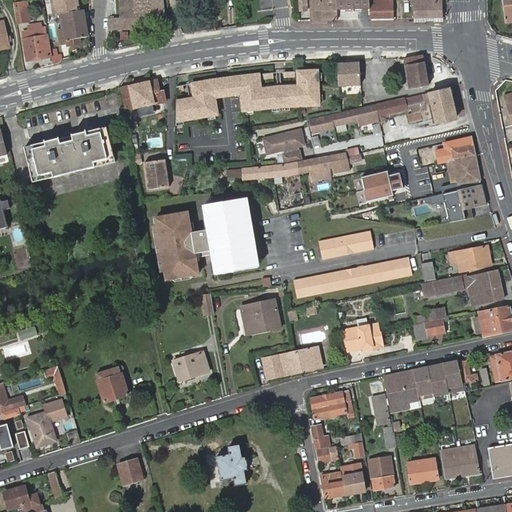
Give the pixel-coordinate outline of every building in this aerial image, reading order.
[(13,2),(14,7),(17,24),(28,22),(25,5),(23,6),(22,0),(13,2)] [(50,0),(53,14),(62,13),(80,9),(78,0),(50,0)] [(110,29),(136,28),(135,0),(120,0),(121,19),(110,19),(110,29)] [(135,0),(136,28),(165,28),(162,0),(135,0)] [(297,0),(298,11),(305,10),(305,0),(297,0)] [(328,20),(333,20),(333,11),(332,0),(311,0),(312,17),(328,16),(328,20)] [(332,0),(333,11),(361,10),(360,0),(332,0)] [(369,0),(360,0),(361,10),(370,9),(369,0)] [(370,19),(393,19),(392,0),(369,0),(370,9),(370,19)] [(414,18),(442,17),(441,0),(407,0),(408,6),(413,6),(414,18)] [(80,9),(62,13),(64,29),(58,30),(60,46),(76,43),(75,39),(88,37),(83,9),(80,9)] [(0,21),(0,48),(10,46),(5,21),(0,21)] [(23,32),(28,60),(50,56),(46,28),(23,32)] [(428,85),(423,58),(423,55),(404,58),(409,89),(428,85)] [(360,63),(337,65),(339,86),(361,84),(360,63)] [(318,69),(238,76),(239,88),(240,93),(241,111),(319,104),(318,69)] [(238,76),(220,78),(211,80),(213,92),(215,92),(239,88),(238,76)] [(157,80),(122,88),(126,110),(132,109),(133,113),(127,114),(131,134),(137,132),(134,120),(156,115),(154,104),(165,102),(163,92),(159,93),(157,80)] [(176,121),(207,116),(217,114),(214,96),(213,92),(211,80),(191,83),(194,96),(199,99),(196,103),(191,100),(189,100),(176,103),(176,121)] [(389,115),(388,112),(395,111),(411,108),(412,113),(407,113),(409,122),(430,117),(431,123),(455,118),(449,89),(413,97),(413,96),(376,105),(377,105),(379,117),(389,115)] [(377,105),(310,120),(313,133),(320,131),(335,128),(334,126),(351,122),(358,120),(359,124),(372,121),(380,120),(379,117),(377,105)] [(351,122),(353,133),(360,131),(359,124),(358,120),(351,122)] [(372,121),(375,133),(382,131),(380,120),(372,121)] [(107,127),(24,147),(33,182),(115,162),(107,127)] [(301,128),(263,138),(267,153),(305,144),(301,128)] [(313,133),(315,144),(322,142),(320,131),(313,133)] [(475,155),(471,136),(443,143),(444,149),(435,151),(438,164),(445,162),(447,161),(447,160),(475,155)] [(355,147),(347,149),(348,155),(357,153),(355,147)] [(304,148),(290,151),(292,160),(306,157),(304,148)] [(288,163),(242,168),(243,179),(284,176),(337,166),(337,172),(350,169),(349,163),(362,160),(360,155),(347,158),(345,153),(288,163)] [(480,181),(475,155),(447,160),(447,161),(445,162),(451,186),(452,191),(463,189),(462,185),(480,181)] [(165,160),(143,163),(147,190),(170,188),(165,160)] [(387,171),(361,177),(367,202),(393,196),(391,190),(406,187),(402,171),(388,175),(387,171)] [(443,193),(450,222),(471,218),(469,209),(486,205),(481,184),(463,189),(452,191),(443,193)] [(429,188),(418,189),(420,198),(431,196),(429,188)] [(293,194),(279,196),(280,202),(294,200),(293,194)] [(0,229),(8,227),(3,210),(10,209),(8,200),(1,202),(0,200),(0,199),(0,229)] [(156,226),(165,271),(166,279),(200,274),(196,253),(215,249),(218,270),(251,265),(250,257),(254,256),(246,210),(242,211),(240,203),(207,208),(211,228),(192,232),(188,212),(155,217),(156,226)] [(160,272),(165,271),(156,226),(152,227),(160,272)] [(319,241),(323,259),(374,249),(370,230),(319,241)] [(449,253),(451,263),(458,261),(460,271),(491,265),(488,246),(449,253)] [(408,257),(294,279),(298,297),(412,275),(408,257)] [(432,261),(421,263),(425,280),(436,278),(432,261)] [(466,276),(423,285),(425,297),(437,295),(465,289),(464,287),(468,286),(472,305),(504,299),(498,271),(466,277),(466,276)] [(270,277),(261,278),(263,288),(272,286),(270,277)] [(215,313),(211,294),(200,295),(204,315),(215,313)] [(402,296),(394,297),(396,314),(404,313),(402,296)] [(241,307),(245,324),(253,322),(254,330),(271,325),(272,329),(280,327),(274,300),(241,307)] [(316,305),(305,308),(307,315),(318,313),(316,305)] [(484,336),(511,330),(511,319),(509,306),(478,312),(479,316),(483,333),(484,336)] [(447,317),(444,307),(424,311),(425,315),(427,321),(447,317)] [(425,315),(413,317),(414,323),(427,321),(425,315)] [(477,335),(483,333),(479,316),(473,317),(477,335)] [(413,326),(416,339),(446,333),(443,319),(413,326)] [(253,322),(245,324),(248,334),(272,329),(271,325),(254,330),(253,322)] [(379,322),(341,330),(346,352),(362,348),(372,346),(372,349),(384,347),(379,322)] [(400,328),(403,343),(415,340),(412,326),(400,328)] [(314,364),(323,362),(319,346),(281,355),(281,358),(265,362),(268,376),(285,372),(285,370),(289,368),(291,374),(315,369),(314,364)] [(511,350),(495,354),(502,381),(511,378),(511,350)] [(174,361),(180,380),(209,371),(203,352),(174,361)] [(497,382),(502,381),(495,354),(490,356),(497,382)] [(460,362),(466,389),(469,388),(468,383),(473,382),(467,360),(460,362)] [(451,361),(442,362),(443,366),(449,392),(465,389),(462,377),(458,361),(452,363),(451,361)] [(437,364),(428,366),(434,395),(449,392),(443,366),(437,367),(437,364)] [(95,373),(104,401),(128,394),(120,366),(95,373)] [(428,366),(419,368),(420,371),(414,372),(419,398),(434,395),(428,366)] [(483,386),(490,385),(488,368),(480,369),(483,386)] [(398,372),(384,375),(390,411),(410,407),(408,402),(419,399),(419,398),(414,372),(413,369),(402,371),(402,373),(399,374),(398,372)] [(53,373),(57,390),(64,388),(59,372),(53,373)] [(511,381),(510,382),(511,390),(511,443),(489,448),(494,479),(511,475),(511,381)] [(0,406),(5,405),(7,411),(19,407),(25,406),(22,397),(9,401),(5,387),(0,387),(0,406)] [(311,399),(314,419),(325,416),(325,419),(336,417),(335,414),(348,412),(349,417),(354,416),(348,391),(347,391),(346,388),(341,389),(341,392),(311,399)] [(63,407),(60,395),(46,400),(49,411),(63,407)] [(374,397),(380,431),(387,430),(386,424),(389,423),(385,396),(374,397)] [(20,412),(19,407),(7,411),(2,413),(4,419),(21,414),(20,412)] [(29,418),(37,447),(56,441),(47,412),(29,418)] [(394,432),(401,431),(401,421),(393,422),(394,432)] [(312,427),(316,450),(328,448),(330,447),(328,436),(322,437),(320,425),(312,427)] [(70,445),(81,442),(77,429),(66,432),(70,445)] [(19,448),(29,446),(26,432),(16,433),(19,448)] [(342,437),(343,444),(355,441),(354,435),(342,437)] [(387,437),(387,448),(396,448),(396,438),(387,437)] [(365,454),(362,441),(354,443),(356,455),(365,454)] [(216,457),(221,481),(234,478),(235,486),(247,484),(245,471),(248,470),(246,457),(242,458),(240,445),(228,447),(229,454),(216,457)] [(442,450),(447,478),(479,473),(474,445),(442,450)] [(328,449),(316,451),(318,462),(330,460),(330,457),(338,455),(336,446),(330,447),(328,448),(328,449)] [(407,463),(410,483),(439,479),(435,458),(407,463)] [(118,465),(123,485),(136,482),(137,486),(141,484),(140,480),(143,480),(137,460),(118,465)] [(370,463),(375,489),(396,486),(391,460),(370,463)] [(342,477),(346,495),(366,491),(361,464),(346,466),(347,476),(342,477)] [(59,488),(54,472),(48,474),(53,490),(59,488)] [(322,480),(325,498),(346,495),(342,477),(322,480)] [(23,510),(40,505),(37,494),(27,496),(24,486),(5,492),(7,498),(1,499),(3,505),(8,503),(10,509),(17,507),(18,510),(23,509),(23,510)]
